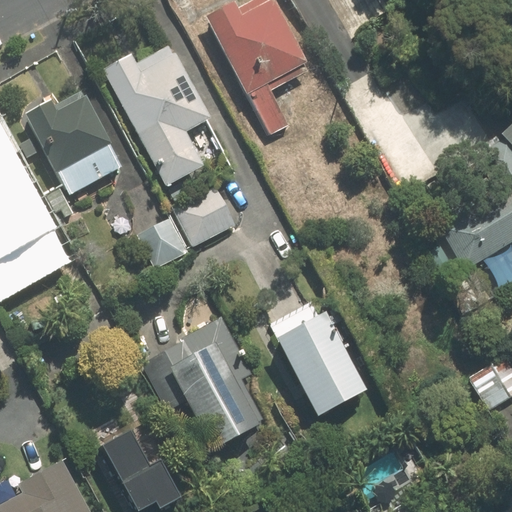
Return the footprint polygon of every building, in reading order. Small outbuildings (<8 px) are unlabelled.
[(234,1),(203,17),(266,135),(286,124),(264,84),(304,63),(270,0),(262,0),(240,12),(234,1)] [(110,87),(142,152),(161,189),(204,167),(185,130),(204,121),(172,56),(153,66),(138,73),(129,56),(101,70),(110,87)] [(26,112),(68,195),(119,170),(81,97),(53,111),(48,101),(26,112)] [(511,118),(495,135),(511,152),(511,118)] [(464,271),(511,241),(511,155),(510,151),(479,170),(492,191),(436,226),(464,271)] [(0,153),(0,264),(45,242),(0,153)] [(171,211),(191,249),(232,228),(213,190),(171,211)] [(167,219),(136,235),(154,270),(185,254),(167,219)] [(315,417),(364,390),(322,312),(272,338),(315,417)] [(182,400),(208,452),(261,425),(238,379),(248,374),(221,321),(141,361),(165,408),(182,400)] [(470,381),(488,411),(511,396),(511,364),(508,358),(470,381)] [(157,461),(145,467),(127,431),(98,446),(131,510),(151,500),(155,509),(176,499),(157,461)] [(0,506),(0,511),(87,511),(59,461),(17,485),(22,494),(0,506)] [(417,476),(407,463),(365,493),(375,506),(417,476)]
